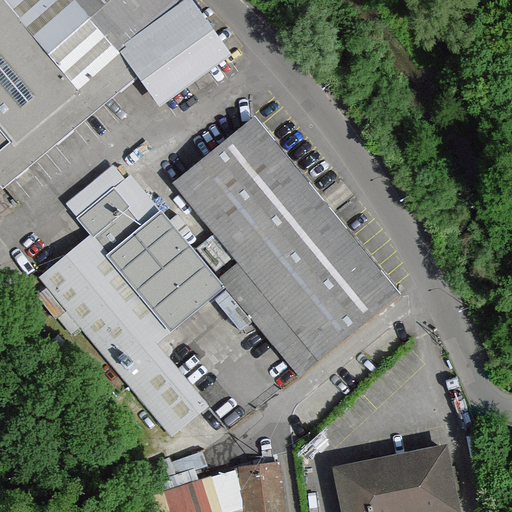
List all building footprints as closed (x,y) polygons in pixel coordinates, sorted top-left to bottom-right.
[(0,0),(94,112),(144,70),(131,51),(188,10),(179,0),(0,0)] [(94,112),(0,0),(0,181),(4,185),(94,112)] [(131,51),(144,70),(161,94),(219,53),(188,10),(131,51)] [(299,376),(398,295),(388,284),(264,132),(255,120),(177,184),(242,263),(221,281),(225,285),(299,376)] [(277,122),(264,132),(388,284),(403,272),(277,122)] [(70,206),(81,219),(115,191),(128,207),(145,228),(161,215),(131,179),(126,182),(115,169),(70,206)] [(81,219),(95,235),(128,207),(115,191),(81,219)] [(172,328),(221,288),(217,283),(161,215),(145,228),(128,207),(95,235),(172,328)] [(172,328),(95,235),(43,279),(85,328),(172,433),(206,405),(154,344),(172,328)] [(340,471),(347,511),(447,511),(457,510),(445,449),(340,471)] [(178,476),(198,470),(209,466),(204,452),(173,463),(178,476)] [(178,476),(173,463),(171,458),(151,465),(158,483),(178,476)] [(242,472),(247,511),(285,511),(279,464),(242,468),(242,472)] [(162,493),(202,480),(198,470),(178,476),(158,483),(162,493)] [(247,511),(242,472),(214,479),(224,511),(247,511)] [(224,511),(214,479),(213,476),(202,480),(162,493),(151,497),(154,511),(224,511)]
